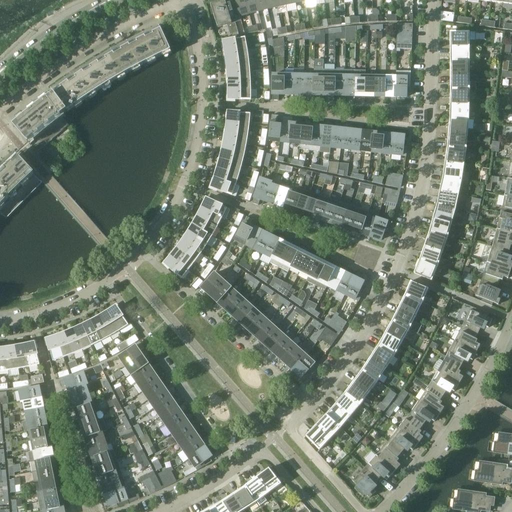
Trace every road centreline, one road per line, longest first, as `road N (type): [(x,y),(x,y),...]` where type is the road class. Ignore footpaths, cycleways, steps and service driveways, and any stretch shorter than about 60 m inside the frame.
road 1 (residential): [(311,402),(360,341),(414,220),(430,149),(434,0)]
road 2 (residential): [(141,250),(176,201),(197,140),(200,66),(183,0)]
road 3 (residential): [(382,511),(475,392),(511,320)]
road 4 (residential): [(141,250),(311,402)]
road 5 (residential): [(239,467),(106,284)]
road 6 (residential): [(0,110),(81,49),(179,0)]
road 7 (residential): [(362,511),(287,426),(311,402)]
road 8 (tertiary): [(0,75),(60,29),(117,0)]
